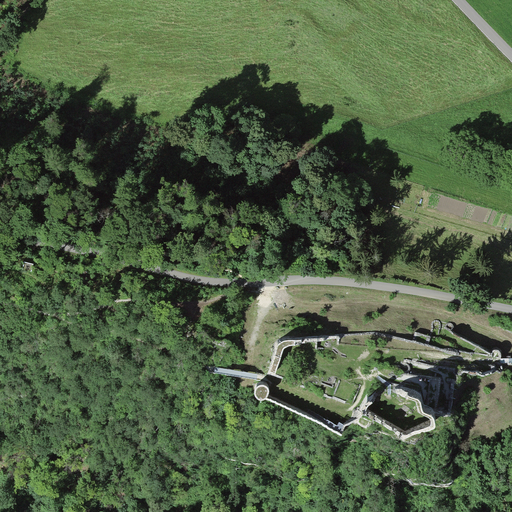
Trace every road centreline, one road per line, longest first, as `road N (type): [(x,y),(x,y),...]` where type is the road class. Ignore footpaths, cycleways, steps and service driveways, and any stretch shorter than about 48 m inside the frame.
road 1 (track): [(263,281),(214,282),(0,232)]
road 2 (track): [(511,310),(331,279),(263,281)]
road 3 (track): [(511,236),(365,193)]
